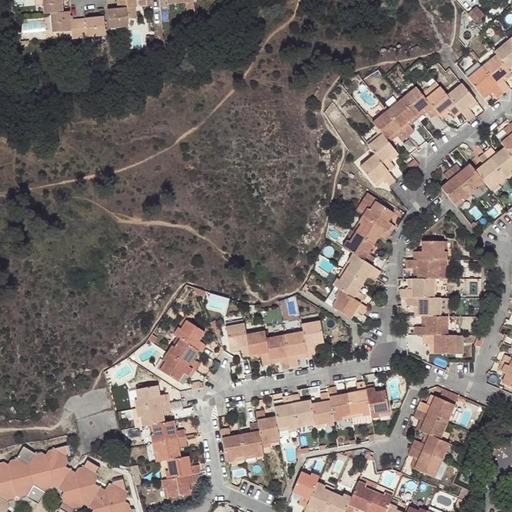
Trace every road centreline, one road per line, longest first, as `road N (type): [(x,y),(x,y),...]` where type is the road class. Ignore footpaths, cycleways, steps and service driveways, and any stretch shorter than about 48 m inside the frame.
road 1 (residential): [(511,98),(430,161),(391,262),(387,364)]
road 2 (residential): [(387,364),(219,390),(203,407),(214,487)]
road 3 (residential): [(475,390),(506,302),(500,252),(511,232)]
